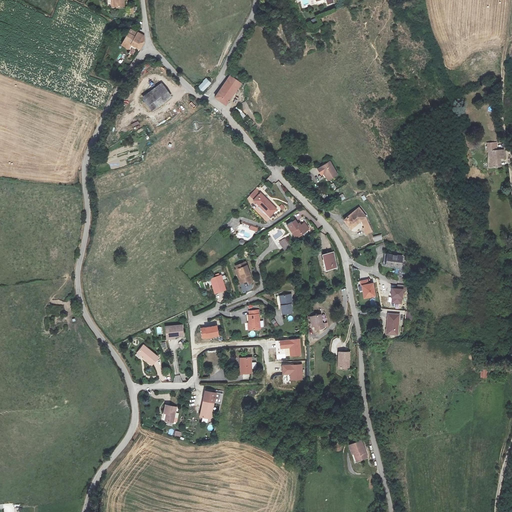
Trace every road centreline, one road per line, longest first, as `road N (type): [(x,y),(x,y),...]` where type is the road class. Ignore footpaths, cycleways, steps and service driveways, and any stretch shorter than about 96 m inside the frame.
road 1 (unclassified): [(391,511),(341,249),(207,98)]
road 2 (unclassified): [(150,46),(85,158),(77,280),(84,312),(130,388)]
road 3 (track): [(511,0),(501,98),(511,181)]
road 4 (residential): [(212,312),(191,322),(195,377),(188,385),(130,388)]
road 5 (unclassified): [(130,388),(129,433),(98,472),(85,511)]
